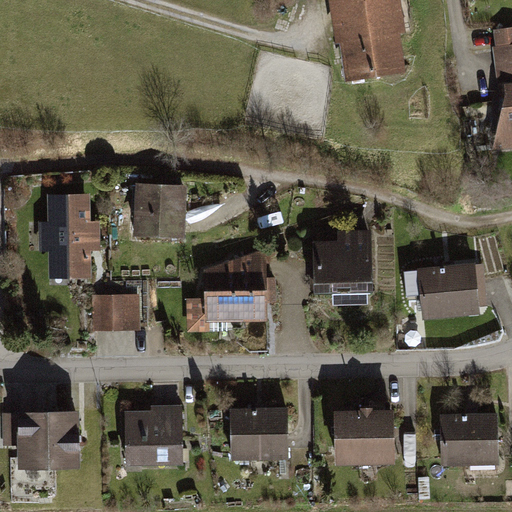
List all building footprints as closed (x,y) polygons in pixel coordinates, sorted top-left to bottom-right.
[(402,0),(335,0),(329,1),(336,49),(344,48),(349,85),(406,76),(400,35),(408,34),(402,0)] [(498,49),(494,51),(505,97),(492,155),(511,155),(511,30),(495,33),(498,49)] [(186,188),(139,187),(137,240),(183,242),(186,188)] [(89,197),(50,198),(51,226),(42,226),(42,256),(52,256),(53,285),(90,284),(89,259),(101,259),(100,227),(90,227),(89,197)] [(340,245),(315,245),(316,296),(378,295),(377,235),(340,236),(340,245)] [(264,252),(204,273),(206,301),(189,301),(189,329),(269,327),(269,308),(278,307),(278,283),(265,283),(264,252)] [(486,266),(418,273),(423,324),(483,317),(482,307),(491,306),(486,266)] [(143,299),(96,300),(96,337),(144,336),(143,299)] [(154,415),(126,415),(126,468),(189,467),(188,409),(155,409),(154,415)] [(290,413),(231,413),(231,464),(290,464),(290,413)] [(79,414),(17,414),(17,473),(80,472),(79,414)] [(395,414),(335,415),(336,471),(395,471),(395,414)] [(500,419),(443,419),(443,469),(500,469),(500,419)]
